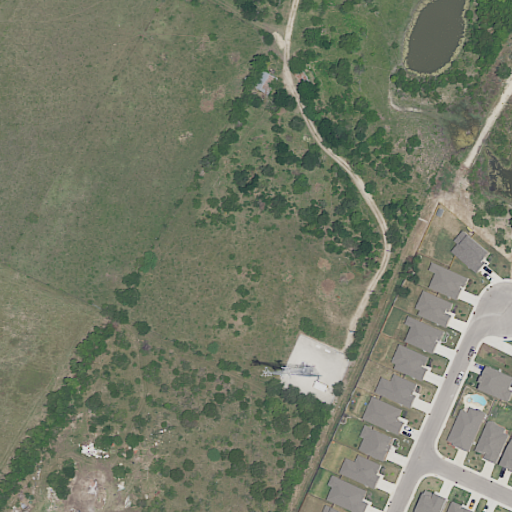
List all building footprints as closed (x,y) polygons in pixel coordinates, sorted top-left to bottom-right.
[(253,85),(268,94),(277,78),(262,69),(253,85)] [(449,250),(476,272),(492,254),(465,231),(449,250)] [(459,300),(468,277),(432,263),(429,271),(435,273),(429,288),(459,300)] [(456,304),(424,291),(415,313),(446,326),(456,304)] [(435,354),(444,331),(408,316),(405,324),(411,327),(405,342),(435,354)] [(431,356),(399,346),(391,370),(423,380),(431,356)] [(511,384),(511,374),(486,367),(479,391),(510,401),(511,393),(511,390),(510,390),(511,384)] [(375,392),(410,408),(420,385),(394,374),(391,381),(382,377),(375,392)] [(403,408),(371,397),(363,420),(401,433),(405,419),(400,418),(403,408)] [(469,452),(485,415),(463,405),(447,442),(469,452)] [(484,458),(496,464),(510,431),(488,422),(476,449),(486,454),(484,458)] [(360,450),(386,462),(396,439),(366,425),(361,436),(365,438),(360,450)] [(511,469),(511,439),(501,465),(511,469)] [(339,474),(374,488),(384,466),(358,455),(355,461),(346,458),(339,474)] [(365,511),(369,502),(364,500),(368,490),(333,476),(329,486),(333,487),(327,499),(359,511),(365,511)] [(442,511),(446,499),(423,491),(416,511),(442,511)] [(472,511),(474,510),(451,502),(447,511),(472,511)]
